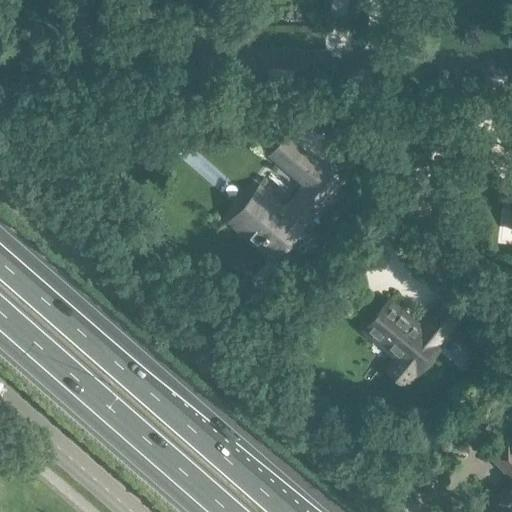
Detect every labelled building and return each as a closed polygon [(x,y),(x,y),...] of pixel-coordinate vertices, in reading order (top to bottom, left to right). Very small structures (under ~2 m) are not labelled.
[(263,95),(249,95),(249,104),(263,104),(263,95)] [(290,172),(306,154),(286,136),(270,154),(290,172)] [(256,212),(240,230),(261,247),(262,245),(274,255),(341,178),(323,163),(320,166),(311,158),(296,176),(305,184),(283,209),(265,192),(251,208),(256,212)] [(262,285),(271,293),(280,282),(271,274),(262,285)] [(444,297),(419,327),(409,319),(408,321),(399,314),(400,312),(387,300),(364,328),(377,340),(383,333),(401,349),(385,368),(401,380),(411,368),(416,372),(431,353),(426,349),(442,330),(446,333),(462,313),(444,297)] [(484,408),(475,417),(484,426),(493,417),(484,408)] [(511,511),(511,437),(508,441),(506,439),(490,455),(511,477),(511,488),(508,484),(492,500),(504,511),(511,511)]
